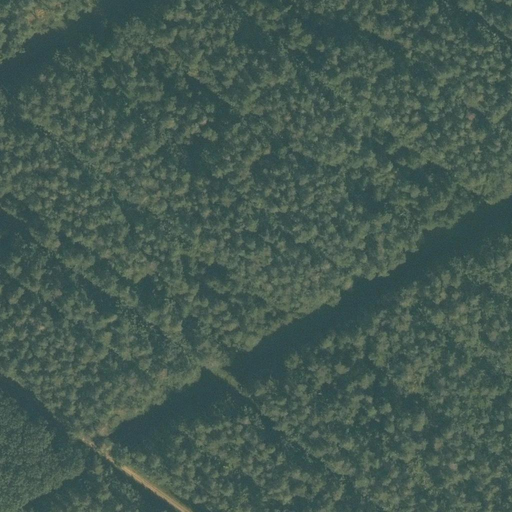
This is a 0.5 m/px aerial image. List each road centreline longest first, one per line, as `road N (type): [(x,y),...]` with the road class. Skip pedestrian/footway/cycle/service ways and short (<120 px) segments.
road 1 (track): [(0,510),(511,204)]
road 2 (track): [(181,511),(0,380)]
road 3 (track): [(0,63),(111,0)]
